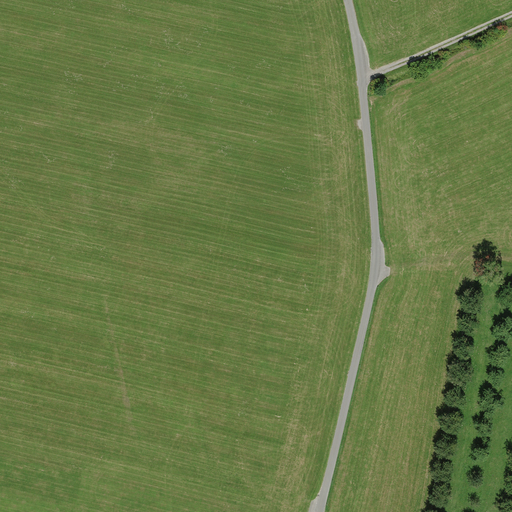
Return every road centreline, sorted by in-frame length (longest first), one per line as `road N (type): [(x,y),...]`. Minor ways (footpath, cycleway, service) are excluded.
road 1 (unclassified): [(349,0),(370,73),(382,167),(369,321),(316,511)]
road 2 (track): [(511,14),(370,73)]
